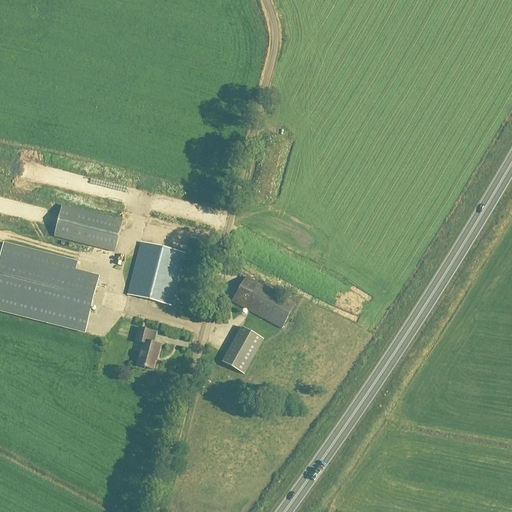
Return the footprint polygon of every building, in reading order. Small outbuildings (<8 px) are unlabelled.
[(54,237),(115,253),(123,223),(63,207),(54,237)] [(171,307),(184,255),(141,244),(128,296),(171,307)] [(0,258),(0,311),(85,333),(98,281),(74,275),(77,265),(3,247),(0,258)] [(282,329),(295,304),(246,277),(232,302),(282,329)] [(222,363),(244,375),(264,340),(242,328),(222,363)] [(158,357),(161,346),(149,343),(152,333),(138,329),(135,343),(143,345),(137,367),(153,371),(157,357),(158,357)]
